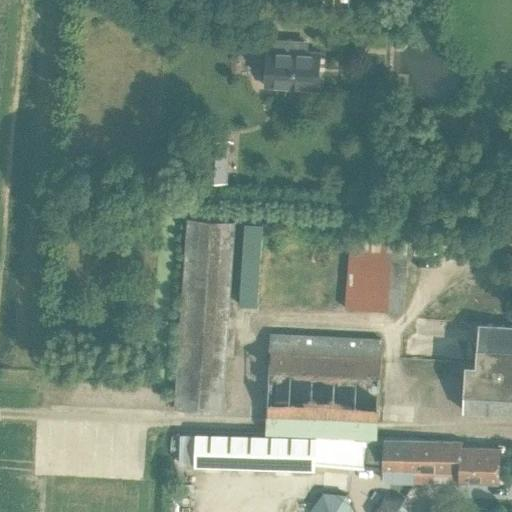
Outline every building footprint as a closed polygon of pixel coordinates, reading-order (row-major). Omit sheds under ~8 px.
[(275,39),(274,48),(267,48),(266,56),(263,58),(263,75),(267,80),(272,80),(272,86),(318,89),(320,51),(303,50),(304,40),(275,39)] [(471,119),(464,137),(482,145),(490,127),(471,119)] [(207,139),(204,179),(225,180),(227,140),(207,139)] [(221,411),(234,220),(188,217),(175,408),(221,411)] [(258,305),(264,222),(244,220),(239,303),(258,305)] [(351,238),(345,307),(404,311),(408,240),(351,238)] [(511,324),(480,322),(478,362),(468,362),(464,410),(511,413),(511,324)] [(377,422),(380,339),(271,333),(267,417),(377,422)] [(180,431),(179,459),(195,459),(196,432),(180,431)] [(195,459),(195,464),(315,468),(316,462),(316,435),(196,432),(195,459)] [(316,435),(316,462),(382,468),(383,438),(316,435)] [(382,468),(404,469),(460,471),(460,480),(499,482),(501,448),(462,446),(462,441),(406,439),(383,438),(382,468)]
